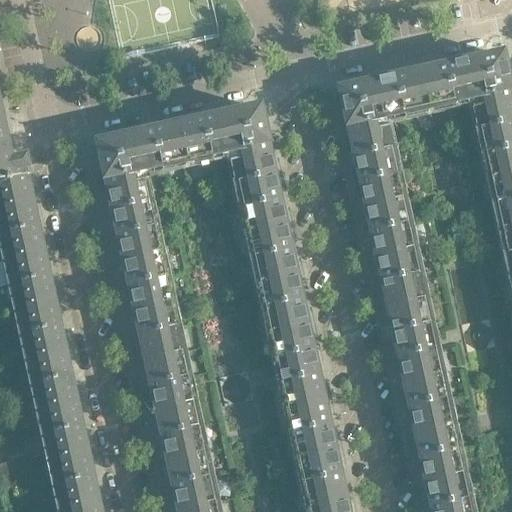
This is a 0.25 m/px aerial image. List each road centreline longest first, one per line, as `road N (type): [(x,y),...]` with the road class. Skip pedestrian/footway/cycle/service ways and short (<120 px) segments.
road 1 (residential): [(388,511),(290,73)]
road 2 (residential): [(129,511),(44,126)]
road 3 (residential): [(44,126),(290,73)]
road 4 (residential): [(290,73),(511,25)]
road 5 (residential): [(44,126),(20,0)]
